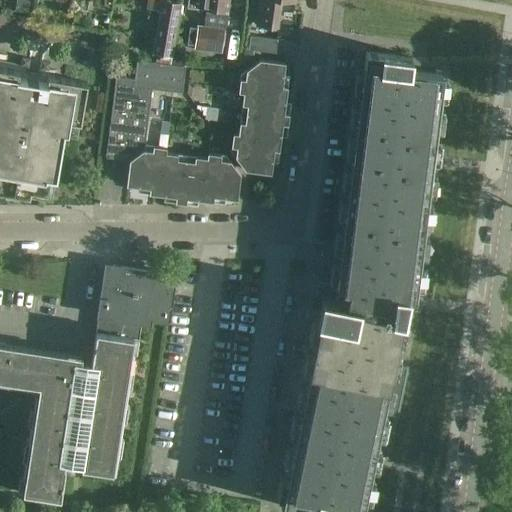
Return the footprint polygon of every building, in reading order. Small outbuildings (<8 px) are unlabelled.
[(157,33),(153,53),(171,56),(176,33),(181,3),(161,0),(160,0),(146,0),(146,9),(160,11),(157,33)] [(188,0),(188,7),(206,9),(227,12),(228,0),(188,0)] [(258,0),(255,24),(277,27),(280,0),(286,0),(295,1),(294,0),(258,0)] [(180,18),(177,43),(175,54),(185,55),(186,45),(221,50),(224,33),(224,29),(225,29),(227,12),(206,9),(204,26),(190,24),(191,20),(180,18)] [(248,49),(278,53),(279,40),(249,36),(248,49)] [(414,296),(438,101),(442,73),(410,70),(411,56),(365,50),(335,286),(329,285),(326,298),(393,315),(395,294),(414,296)] [(117,52),(116,59),(124,60),(125,53),(117,52)] [(242,104),(246,105),(245,113),(288,119),(288,113),(283,112),(286,86),(282,85),(285,62),(260,59),(246,71),(245,79),(239,78),(238,92),(243,92),(242,104)] [(152,88),(152,89),(182,92),(185,66),(137,60),(134,79),(135,79),(134,86),(152,88)] [(0,190),(6,192),(5,199),(17,201),(18,194),(52,200),(63,134),(77,137),(87,82),(0,67),(0,190)] [(144,150),(152,89),(152,88),(134,86),(135,79),(134,79),(116,77),(106,157),(130,160),(144,150)] [(282,124),(287,124),(288,119),(245,113),(244,122),(239,121),(238,133),(232,133),(231,146),(236,147),(235,157),(245,170),(271,173),(273,149),(279,150),(282,124)] [(144,150),(130,160),(126,185),(150,188),(149,193),(176,197),(175,202),(180,203),(186,160),(177,159),(178,154),(166,152),(167,147),(153,146),(152,151),(144,150)] [(237,199),(237,197),(240,173),(230,160),(221,159),(221,154),(208,153),(207,157),(195,156),(194,161),(186,160),(180,203),(186,203),(187,198),(213,201),(214,196),(237,199)] [(167,318),(173,273),(112,265),(112,266),(106,271),(105,270),(95,331),(139,338),(142,314),(167,318)] [(294,344),(280,408),(281,408),(292,410),(293,410),(300,412),(280,505),(313,511),(315,511),(316,510),(327,511),(359,511),(380,412),(396,415),(406,368),(390,364),(400,317),(393,315),(326,298),(324,297),(323,304),(318,324),(313,348),(306,347),(294,344)] [(0,381),(30,386),(35,393),(22,478),(24,478),(22,492),(60,498),(65,466),(64,466),(64,462),(81,464),(81,467),(114,472),(135,339),(139,339),(139,338),(95,331),(91,362),(0,347),(0,381)]
